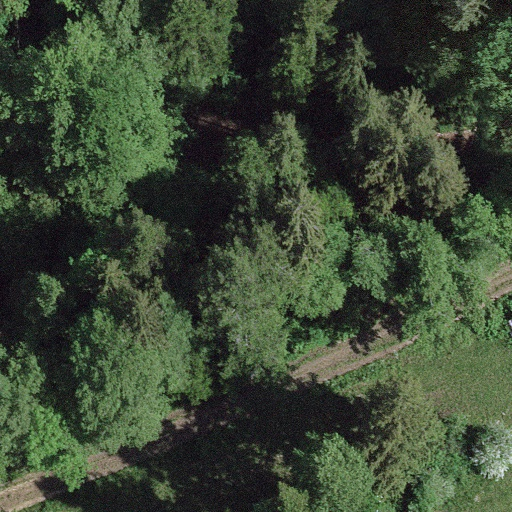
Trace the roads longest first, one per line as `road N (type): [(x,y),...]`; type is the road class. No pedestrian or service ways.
road 1 (track): [(0,503),(384,340),(511,271)]
road 2 (track): [(0,118),(122,97),(321,149),(511,147)]
road 3 (track): [(0,343),(32,329),(113,267),(168,211),(209,124)]
